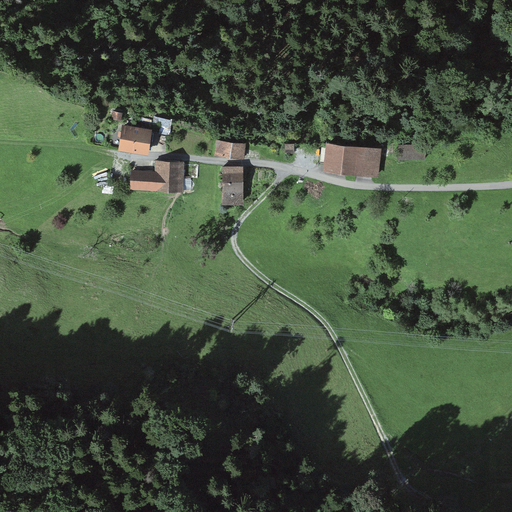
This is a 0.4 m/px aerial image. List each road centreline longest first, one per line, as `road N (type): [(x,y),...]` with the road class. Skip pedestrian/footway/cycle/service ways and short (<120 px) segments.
road 1 (track): [(413,492),(329,330),(241,259),(238,225),(287,169)]
road 2 (unclassified): [(116,149),(287,169),(360,187),(511,184)]
road 3 (track): [(377,426),(425,467),(478,483),(511,481)]
